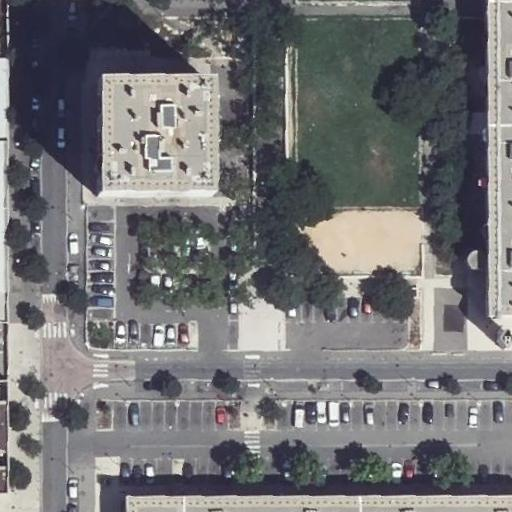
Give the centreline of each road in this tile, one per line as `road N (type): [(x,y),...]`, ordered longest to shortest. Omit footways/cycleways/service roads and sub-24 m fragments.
road 1 (residential): [(54,371),(511,368)]
road 2 (residential): [(55,0),(54,371)]
road 3 (residential): [(54,371),(54,511)]
